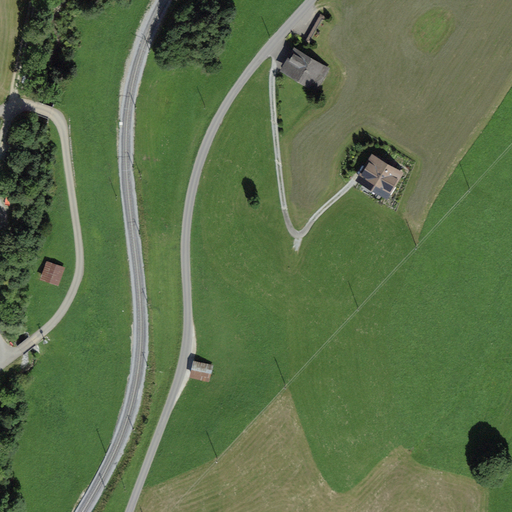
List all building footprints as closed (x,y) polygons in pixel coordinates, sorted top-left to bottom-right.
[(339,23),(321,13),(305,41),(324,51),(339,23)] [(330,85),(305,70),(314,55),(302,48),(293,63),(296,65),(292,73),(297,76),(290,87),(318,104),(330,85)] [(388,182),(391,184),(397,174),(373,159),(362,178),(383,190),(388,182)] [(63,269),(48,263),(43,277),(58,283),(63,269)] [(207,379),(210,366),(195,362),(195,363),(192,375),(207,379)]
